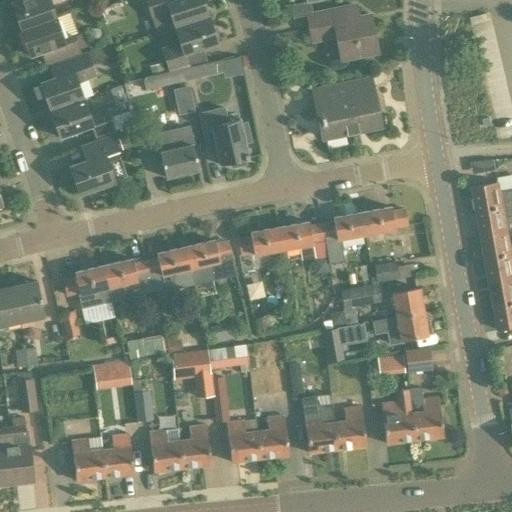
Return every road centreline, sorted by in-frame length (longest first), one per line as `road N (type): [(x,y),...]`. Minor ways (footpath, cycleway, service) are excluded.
road 1 (tertiary): [(495,487),(435,162)]
road 2 (residential): [(54,237),(285,188)]
road 3 (residential): [(240,0),(285,188)]
road 4 (residential): [(54,237),(0,82)]
road 5 (tertiary): [(435,162),(422,86),(421,0)]
road 6 (residential): [(285,188),(435,162)]
road 7 (tertiary): [(237,511),(366,499)]
road 8 (tertiary): [(366,499),(495,487)]
